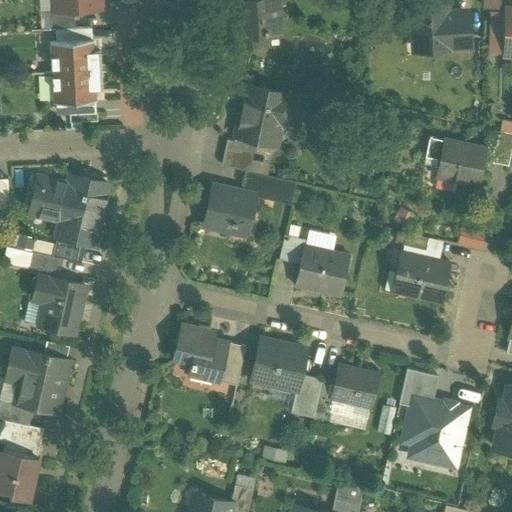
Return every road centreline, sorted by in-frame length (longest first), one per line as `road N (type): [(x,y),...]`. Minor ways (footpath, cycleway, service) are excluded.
road 1 (residential): [(155,277),(471,343),(485,258)]
road 2 (residential): [(103,511),(155,277)]
road 3 (residential): [(0,150),(158,140)]
road 4 (residential): [(158,140),(155,0)]
road 5 (residential): [(155,277),(158,140)]
